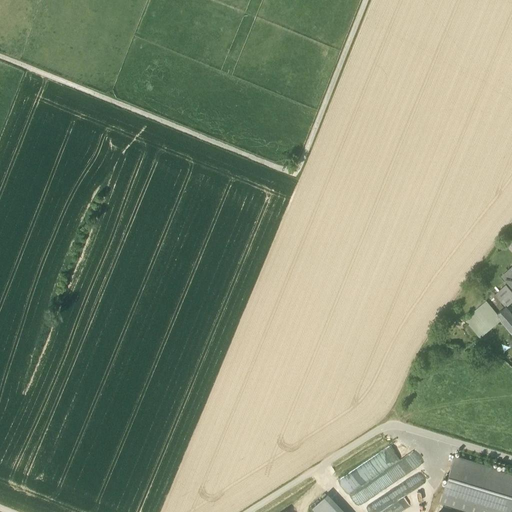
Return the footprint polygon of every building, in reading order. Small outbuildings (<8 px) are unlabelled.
[(511,272),(510,270),(511,268),(511,267),(510,269),(501,277),(511,289),(511,272)] [(494,296),(504,308),(505,309),(511,302),(511,294),(505,286),(494,296)] [(464,320),(479,339),(500,321),(496,315),(485,302),(464,320)] [(511,317),(505,309),(504,308),(496,315),(500,321),(504,325),(511,317)] [(445,316),(438,325),(443,329),(450,320),(445,316)] [(364,465),(364,472),(367,472),(367,468),(374,468),(377,466),(381,466),(384,469),(390,464),(390,469),(379,477),(379,487),(374,492),(374,497),(363,504),(363,508),(365,511),(380,511),(400,498),(399,465),(391,466),(399,460),(399,444),(394,444),(364,465)] [(511,475),(454,458),(442,497),(490,511),(510,511),(511,508),(511,475)] [(395,486),(405,497),(429,479),(420,467),(395,486)] [(353,484),(354,477),(345,475),(342,489),(356,492),(358,485),(353,484)] [(312,510),(313,511),(339,511),(326,497),(312,510)] [(440,505),(462,511),(490,511),(442,497),(440,505)]
